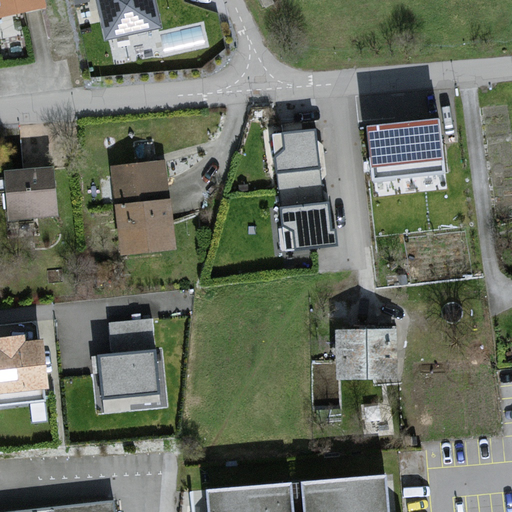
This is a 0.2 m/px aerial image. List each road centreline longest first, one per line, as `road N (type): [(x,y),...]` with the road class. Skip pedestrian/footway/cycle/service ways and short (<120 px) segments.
road 1 (residential): [(261,89),(0,109)]
road 2 (residential): [(511,67),(261,89)]
